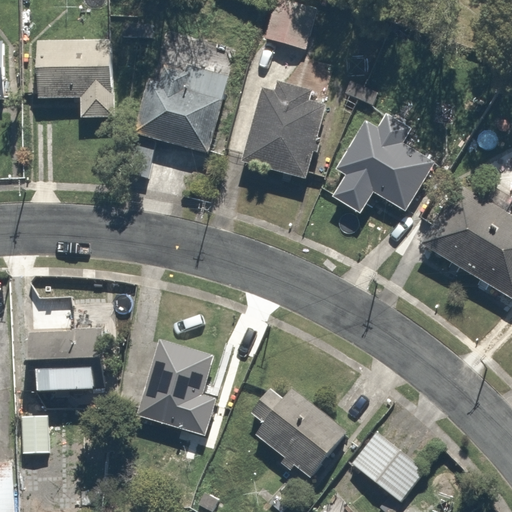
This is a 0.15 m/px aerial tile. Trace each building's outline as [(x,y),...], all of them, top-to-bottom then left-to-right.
[(321,11),(273,0),(264,43),(312,53),(321,11)] [(11,41),(0,41),(0,104),(13,104),(11,41)] [(117,48),(37,47),(37,106),(86,106),(86,126),(116,126),(117,48)] [(160,87),(149,84),(137,140),(213,157),(231,80),(189,70),(191,63),(166,57),(160,87)] [(316,96),(280,88),(278,98),(260,94),(243,170),(315,186),(332,110),(314,106),(316,96)] [(381,132),(370,125),(339,174),(350,181),(336,203),(364,221),(377,200),(408,219),(439,170),(408,150),(418,133),(391,116),(381,132)] [(511,225),(461,192),(425,246),(511,302),(511,225)] [(113,329),(28,336),(33,407),(119,401),(113,329)] [(207,401),(220,355),(166,340),(142,425),(216,445),(227,407),(207,401)] [(266,427),(257,439),(315,485),(352,438),(278,380),(250,415),(266,427)] [(52,459),(53,415),(22,414),(21,459),(52,459)] [(414,458),(378,428),(345,467),(397,511),(431,473),(414,458)] [(20,511),(18,460),(0,461),(0,511),(20,511)]
